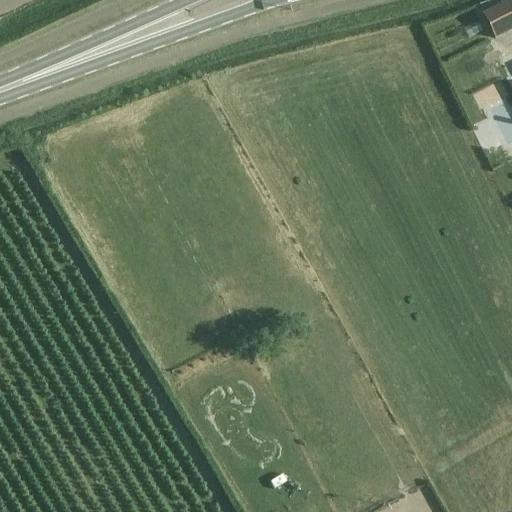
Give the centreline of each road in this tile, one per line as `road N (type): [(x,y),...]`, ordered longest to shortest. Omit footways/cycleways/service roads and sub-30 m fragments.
road 1 (secondary): [(69,62),(280,0)]
road 2 (secondary): [(185,0),(69,62)]
